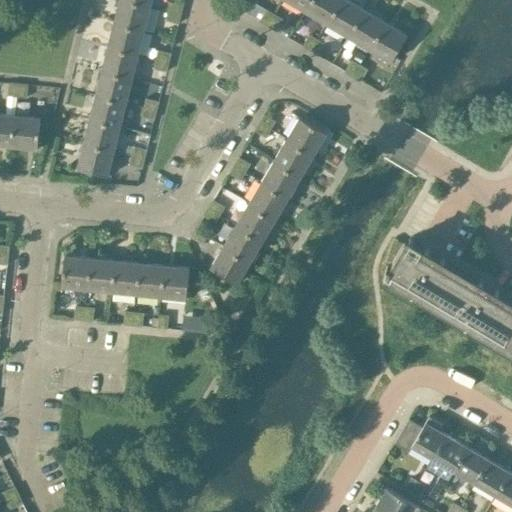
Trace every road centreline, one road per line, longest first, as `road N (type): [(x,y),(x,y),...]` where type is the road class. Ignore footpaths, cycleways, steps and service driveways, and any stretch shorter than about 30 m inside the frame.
road 1 (residential): [(41,205),(170,217),(268,66)]
road 2 (residential): [(503,210),(268,66)]
road 3 (residential): [(325,511),(413,375),(434,377),(511,424)]
road 4 (residential): [(47,507),(24,462),(33,356)]
road 5 (residential): [(33,356),(28,316),(41,205)]
